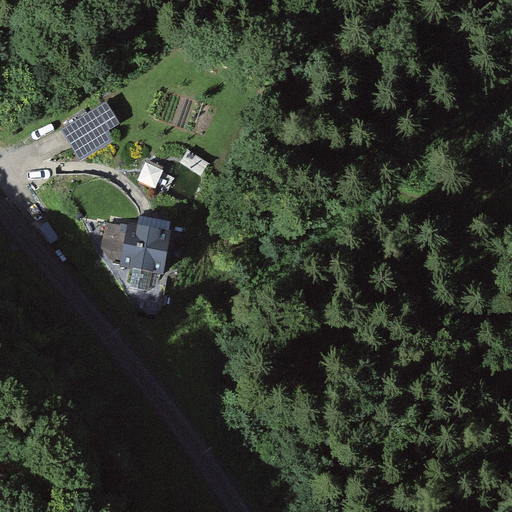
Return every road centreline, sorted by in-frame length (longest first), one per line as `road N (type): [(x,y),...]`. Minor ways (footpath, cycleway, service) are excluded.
road 1 (track): [(321,0),(364,89),(382,176),(446,205),(511,200)]
road 2 (track): [(0,165),(47,136),(100,80),(143,55),(177,0)]
